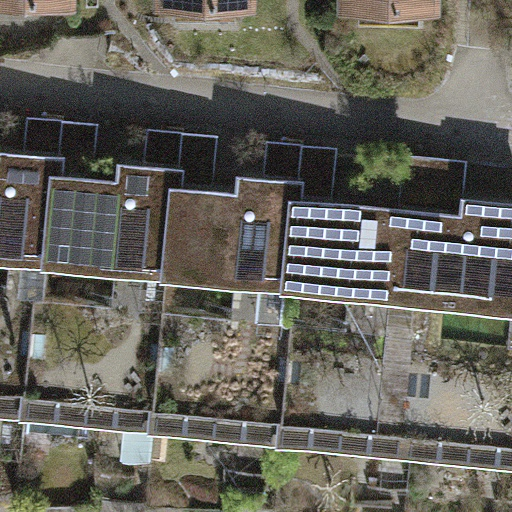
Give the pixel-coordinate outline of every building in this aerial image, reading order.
[(0,153),(0,242),(56,248),(68,109),(37,106),(34,139),(14,137),(12,155),(0,153)] [(68,109),(56,248),(177,258),(189,127),(155,124),(152,151),(134,149),(132,168),(100,165),(105,112),(68,109)] [(189,127),(177,258),(302,269),(313,138),(274,134),(271,164),(253,163),(252,177),(221,175),(225,130),(189,127)] [(313,138),(302,269),(436,281),(448,149),(413,146),(409,191),(344,185),(348,141),(313,138)] [(448,149),(436,281),(511,291),(511,190),(474,186),(477,152),(448,149)] [(0,404),(29,407),(40,289),(0,284),(0,404)] [(40,289),(29,407),(164,419),(175,300),(40,289)] [(175,300),(164,419),(294,430),(305,312),(175,300)] [(305,312),(294,430),(421,442),(431,323),(305,312)] [(511,330),(431,323),(421,442),(511,449),(511,330)]
